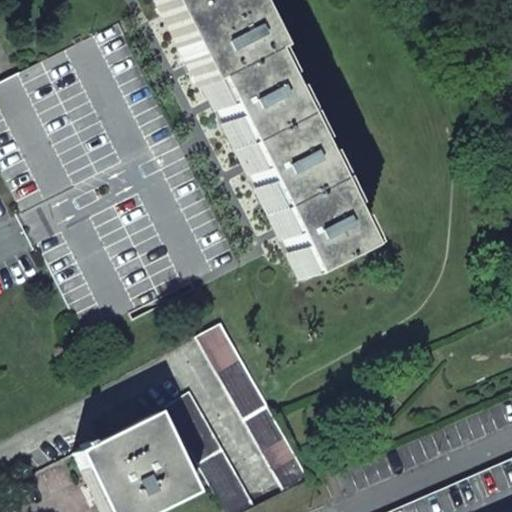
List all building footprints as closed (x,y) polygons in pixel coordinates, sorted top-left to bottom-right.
[(203,86),(302,280),(359,251),(260,57),(267,54),(239,0),(151,0),(197,89),(203,86)] [(193,338),(284,493),(310,480),(217,325),(193,338)] [(162,408),(222,511),(245,511),(253,509),(185,393),(162,408)] [(71,455),(99,511),(156,511),(191,495),(151,415),(85,447),(83,443),(78,446),(80,450),(71,455)] [(511,461),(394,511),(466,511),(511,492),(511,461)]
